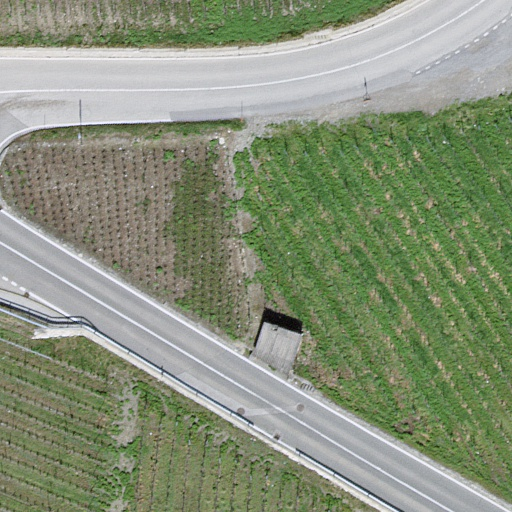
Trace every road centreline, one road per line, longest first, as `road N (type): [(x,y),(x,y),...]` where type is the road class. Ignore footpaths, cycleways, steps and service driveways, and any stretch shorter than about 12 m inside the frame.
road 1 (secondary): [(460,511),(0,241)]
road 2 (unclassified): [(0,95),(289,84),(396,57),(494,0)]
